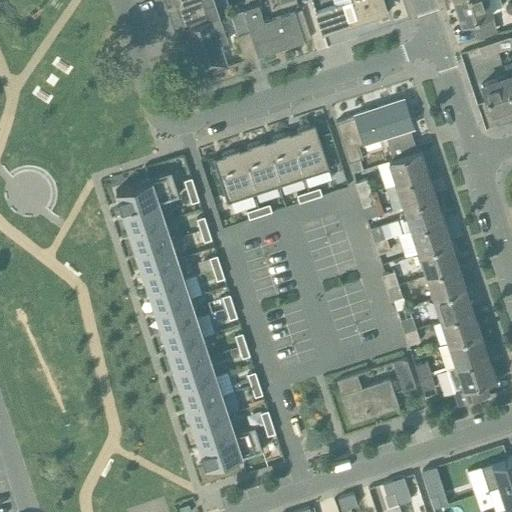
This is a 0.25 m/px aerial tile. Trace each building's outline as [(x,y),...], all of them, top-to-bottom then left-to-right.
[(175,0),(185,28),(220,17),(214,0),(175,0)] [(384,0),(347,0),(315,11),(323,33),(388,12),(384,0)] [(473,30),(492,23),(495,22),(492,11),(498,9),(500,5),(498,0),(456,0),(463,20),(469,18),(473,30)] [(295,11),(272,18),(264,20),(259,3),(244,8),(251,30),(259,54),(304,39),(298,20),(295,11)] [(300,9),(295,11),(298,20),(304,39),(309,38),(311,37),(302,8),(300,9)] [(220,17),(185,28),(200,74),(229,64),(222,43),(228,41),(220,17)] [(246,58),(259,54),(251,30),(238,34),(246,58)] [(495,40),(498,50),(511,45),(511,38),(511,35),(495,40)] [(482,55),(498,50),(495,40),(479,45),(482,55)] [(493,111),(511,104),(511,91),(506,74),(483,82),(493,111)] [(393,157),(418,149),(410,126),(414,125),(404,97),(355,112),(355,113),(336,120),(342,139),(345,147),(349,160),(363,155),(359,143),(386,134),(393,157)] [(292,132),(291,132),(305,175),(306,175),(309,184),(332,177),(329,167),(331,167),(316,122),(299,127),(299,129),(292,132)] [(266,140),(280,183),(305,175),(291,132),(292,132),(291,130),(274,136),(274,137),(266,140)] [(241,148),(240,148),(254,191),(280,183),(266,140),(266,138),(248,144),(249,146),(241,148)] [(215,155),(213,155),(228,200),(231,199),(235,211),(256,204),(252,192),(254,191),(240,148),(241,148),(240,147),(223,152),(223,154),(216,156),(215,155)] [(429,171),(421,148),(418,149),(393,157),(389,158),(397,182),(429,171)] [(141,181),(117,189),(124,211),(160,199),(179,192),(172,169),(140,179),(141,181)] [(404,205),(436,194),(429,171),(397,182),(385,186),(392,208),(404,205)] [(192,175),(184,178),(188,189),(196,187),(192,175)] [(360,194),(371,190),(367,177),(355,181),(360,194)] [(309,189),(311,196),(322,193),(320,185),(309,189)] [(196,187),(188,189),(192,201),(200,198),(196,187)] [(297,193),(299,200),(311,196),(309,189),(297,193)] [(364,207),(375,203),(371,190),(360,194),(364,207)] [(387,235),(412,227),(444,217),(436,194),(404,205),(408,217),(403,219),(402,216),(382,223),(387,235)] [(160,199),(124,211),(130,230),(166,218),(160,199)] [(258,205),(261,213),(272,209),(269,201),(258,205)] [(246,209),(249,217),(261,213),(258,205),(246,209)] [(205,214),(197,217),(201,228),(208,226),(205,214)] [(419,250),(451,240),(444,217),(412,227),(419,250)] [(166,218),(130,230),(136,249),(172,237),(166,218)] [(374,239),(387,235),(382,223),(370,227),(374,239)] [(208,226),(201,228),(204,240),(212,237),(208,226)] [(382,263),(394,259),(387,235),(374,239),(382,263)] [(172,237),(136,249),(143,268),(179,257),(172,237)] [(459,262),(452,243),(451,240),(419,250),(426,273),(459,262)] [(217,253),(210,255),(213,267),(221,264),(217,253)] [(179,257),(143,268),(149,288),(185,276),(179,257)] [(434,296),(466,285),(459,262),(426,273),(434,296)] [(221,264),(213,267),(217,279),(225,276),(221,264)] [(387,286),(398,282),(394,269),(383,273),(387,286)] [(185,276),(149,288),(155,307),(191,295),(185,276)] [(406,305),(402,294),(398,282),(387,286),(391,298),(393,298),(396,308),(406,305)] [(441,319),(474,308),(466,285),(434,296),(441,319)] [(230,291),(222,294),(226,306),(234,303),(230,291)] [(191,295),(155,307),(162,326),(198,315),(191,295)] [(234,303),(226,306),(230,317),(238,315),(234,303)] [(449,341),(481,331),(474,308),(441,319),(449,341)] [(404,330),(416,326),(412,314),(400,318),(404,330)] [(198,315),(162,326),(168,346),(204,334),(198,315)] [(409,343),(420,339),(416,326),(404,330),(409,343)] [(243,330),(235,333),(239,344),(246,342),(243,330)] [(456,364),(489,354),(481,331),(449,341),(440,344),(447,367),(448,367),(456,364)] [(204,334),(168,346),(174,365),(210,353),(204,334)] [(246,342),(239,344),(243,356),(250,353),(246,342)] [(210,353),(174,365),(181,384),(217,373),(210,353)] [(459,402),(470,399),(489,392),(485,381),(496,377),(489,354),(456,364),(448,367),(459,402)] [(403,390),(416,385),(406,355),(393,360),(403,390)] [(419,376),(431,372),(427,359),(415,363),(419,376)] [(255,369),(248,371),(251,383),(259,380),(255,369)] [(399,404),(393,385),(390,375),(361,384),(357,372),(340,377),(344,391),(342,392),(351,420),(353,420),(352,418),(378,410),(378,411),(399,404)] [(424,389),(435,385),(431,372),(419,376),(424,389)] [(217,373),(181,384),(187,404),(223,392),(217,373)] [(259,380),(251,383),(255,395),(263,392),(259,380)] [(223,392),(187,404),(193,423),(229,411),(223,392)] [(268,408),(260,410),(264,422),(272,419),(268,408)] [(229,411),(193,423),(200,442),(236,431),(229,411)] [(272,419),(264,422),(268,433),(276,431),(272,419)] [(236,431),(200,442),(207,465),(231,457),(232,458),(263,448),(255,424),(236,431)] [(511,454),(481,465),(468,469),(476,492),(489,488),(500,484),(511,480),(511,454)] [(404,475),(391,479),(395,491),(399,502),(412,498),(404,475)] [(391,479),(383,482),(387,493),(395,491),(391,479)] [(511,480),(500,484),(489,488),(496,510),(507,507),(511,504),(511,480)] [(354,491),(346,494),(350,505),(358,503),(354,491)] [(438,492),(430,494),(434,506),(442,503),(438,492)] [(346,494),(339,496),(343,508),(350,505),(346,494)]
